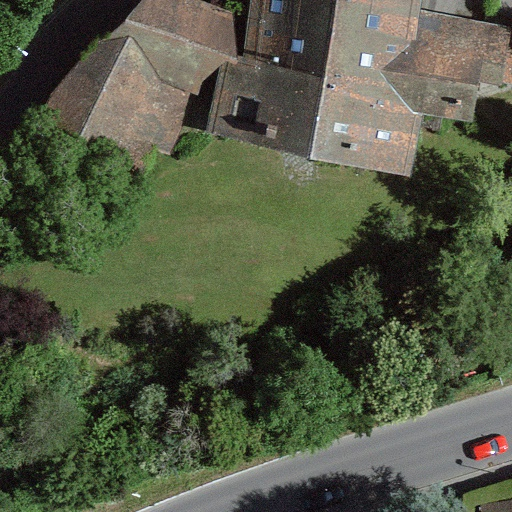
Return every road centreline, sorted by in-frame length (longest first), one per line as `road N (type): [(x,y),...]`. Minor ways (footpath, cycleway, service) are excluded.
road 1 (residential): [(234,511),(511,423)]
road 2 (residential): [(0,129),(33,76),(109,0)]
